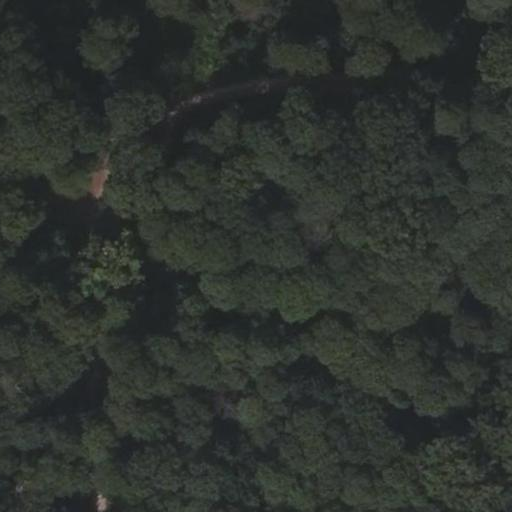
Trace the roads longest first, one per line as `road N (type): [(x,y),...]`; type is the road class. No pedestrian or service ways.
road 1 (track): [(511,74),(259,79),(187,100),(158,122),(89,225),(104,511)]
road 2 (track): [(511,456),(0,176)]
